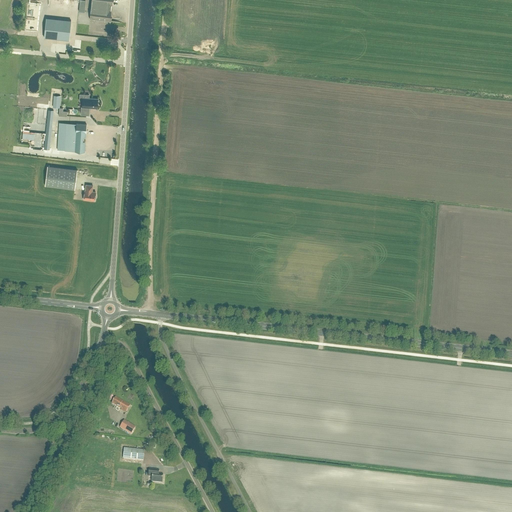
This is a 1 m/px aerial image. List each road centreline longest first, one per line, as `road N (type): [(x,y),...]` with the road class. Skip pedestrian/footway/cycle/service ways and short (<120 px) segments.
road 1 (primary): [(160,315),(511,354)]
road 2 (track): [(163,53),(511,91)]
road 3 (track): [(150,314),(167,0)]
road 4 (tertiary): [(110,301),(132,0)]
road 5 (unclassified): [(249,511),(163,344),(160,315)]
road 6 (unclassified): [(211,511),(129,353),(101,339)]
road 7 (tertiary): [(0,429),(30,431),(56,421),(101,339)]
